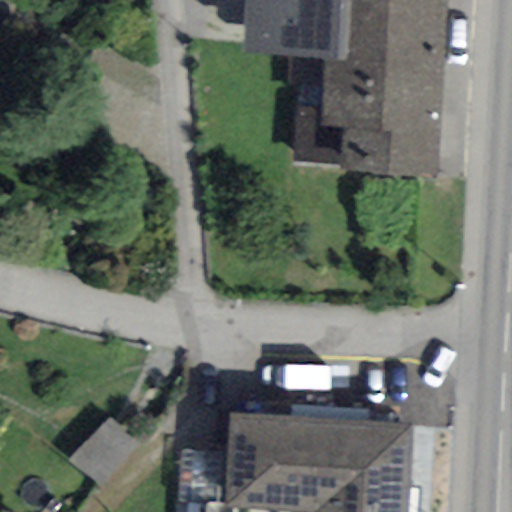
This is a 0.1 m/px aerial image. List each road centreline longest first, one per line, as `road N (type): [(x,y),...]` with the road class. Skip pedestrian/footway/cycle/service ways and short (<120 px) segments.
road 1 (residential): [(169,0),(194,249),(190,321)]
road 2 (residential): [(190,321),(507,338)]
road 3 (track): [(216,322),(214,371),(123,511)]
road 4 (residential): [(0,282),(190,321)]
road 5 (secondary): [(507,511),(507,338)]
